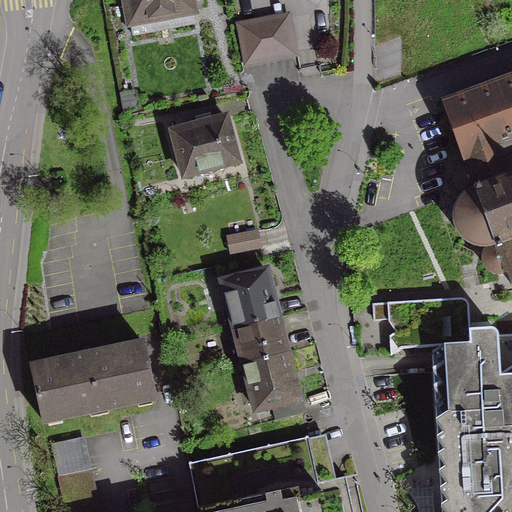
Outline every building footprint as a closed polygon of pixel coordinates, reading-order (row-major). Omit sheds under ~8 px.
[(124,0),(129,24),(190,12),(189,3),(201,1),(200,0),(124,0)] [(285,24),(241,33),(246,62),(290,54),(285,24)] [(511,76),(442,103),(463,162),(511,144),(511,76)] [(193,118),(195,126),(170,132),(182,176),(235,162),(224,118),(209,122),(207,115),(193,118)] [(511,144),(463,162),(464,164),(459,165),(455,169),(452,173),(451,178),(452,184),(455,189),(460,193),(467,194),(462,198),(458,202),(455,207),(453,213),(453,219),(453,225),(455,230),(458,236),(464,241),(471,245),(479,247),(487,247),(483,251),(481,256),(481,262),(483,267),(487,271),(492,274),(499,274),(504,272),(505,274),(507,274),(511,287),(511,144)] [(258,248),(255,232),(225,238),(228,254),(258,248)] [(264,271),(220,282),(254,411),(269,407),(273,421),(302,413),(292,381),(295,380),(294,375),(290,372),(278,327),(281,326),(280,321),(276,318),(271,299),(274,298),(273,293),(264,271)] [(449,298),(373,303),(374,319),(388,317),(389,320),(397,330),(390,335),(392,354),(401,347),(445,342),(473,341),(471,328),(469,303),(466,298),(463,297),(449,298)] [(495,327),(471,328),(473,341),(445,342),(433,352),(441,511),(511,511),(511,334),(499,335),(498,329),(495,327)] [(141,344),(28,369),(41,422),(153,398),(141,344)] [(58,476),(91,469),(85,437),(51,444),(58,476)] [(196,511),(323,511),(319,493),(318,493),(317,489),(306,438),(187,464),(196,511)] [(99,511),(91,469),(58,476),(65,511),(99,511)]
